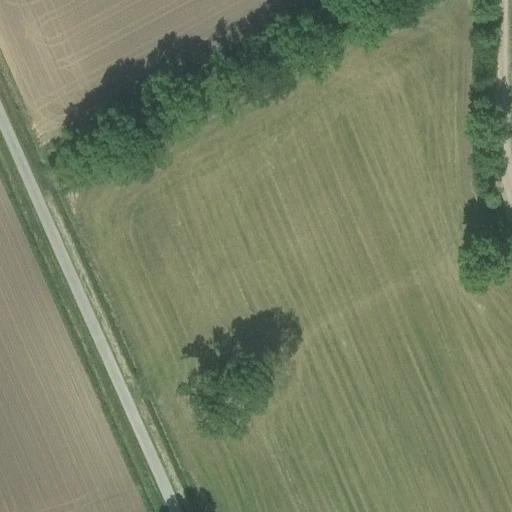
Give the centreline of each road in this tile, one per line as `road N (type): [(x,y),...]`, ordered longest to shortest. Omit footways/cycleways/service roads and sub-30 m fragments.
road 1 (unclassified): [(0,115),(176,511)]
road 2 (track): [(511,204),(499,142),(500,0)]
